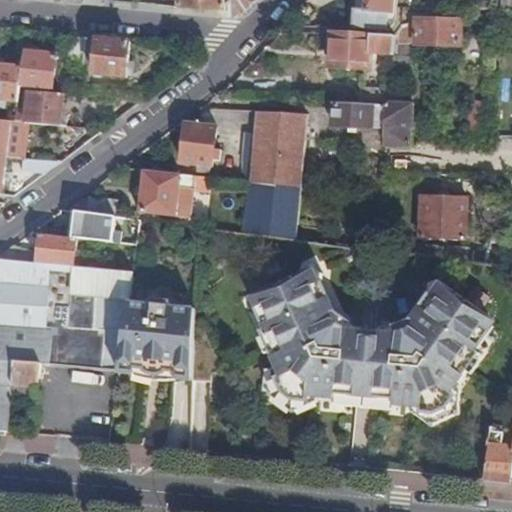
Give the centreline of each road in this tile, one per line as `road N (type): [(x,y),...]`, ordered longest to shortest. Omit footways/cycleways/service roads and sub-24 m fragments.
road 1 (residential): [(0,238),(210,79),(256,27)]
road 2 (residential): [(256,27),(0,10)]
road 3 (secondary): [(349,511),(94,486)]
